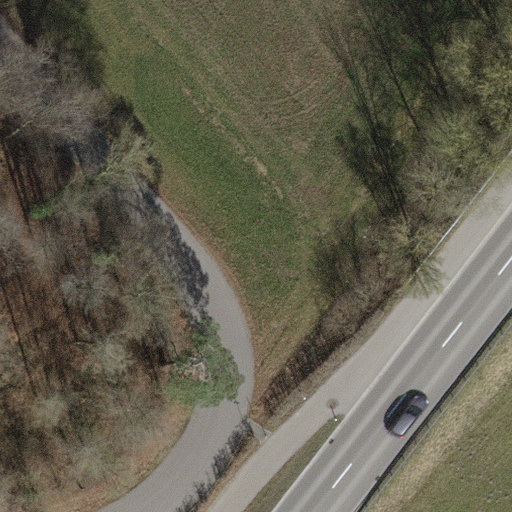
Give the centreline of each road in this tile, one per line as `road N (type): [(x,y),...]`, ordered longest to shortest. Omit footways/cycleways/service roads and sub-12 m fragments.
road 1 (unclassified): [(142,511),(175,489),(223,410),(228,379),(220,321),(189,271),(0,36)]
road 2 (tertiary): [(511,258),(314,511)]
